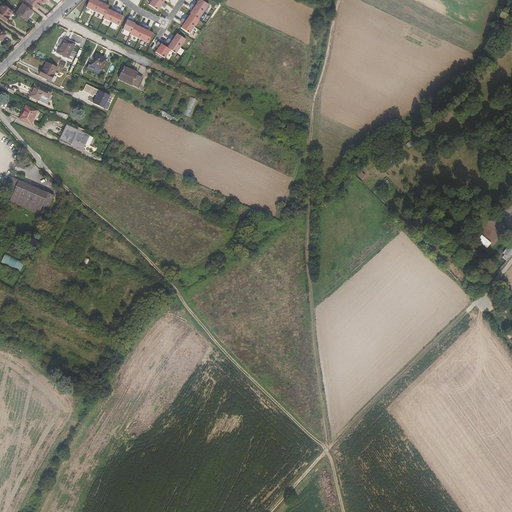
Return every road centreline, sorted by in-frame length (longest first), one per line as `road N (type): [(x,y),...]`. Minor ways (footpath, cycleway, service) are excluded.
road 1 (track): [(344,511),(313,340),(308,164),(340,0)]
road 2 (track): [(42,161),(327,450)]
road 3 (track): [(327,450),(469,307)]
